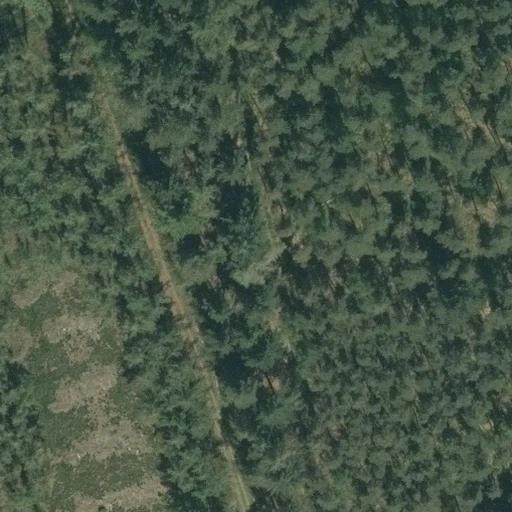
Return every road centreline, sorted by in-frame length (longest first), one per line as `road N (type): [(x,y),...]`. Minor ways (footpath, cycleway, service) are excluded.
road 1 (track): [(246,511),(76,0)]
road 2 (track): [(317,511),(204,0)]
road 3 (track): [(511,303),(235,149)]
